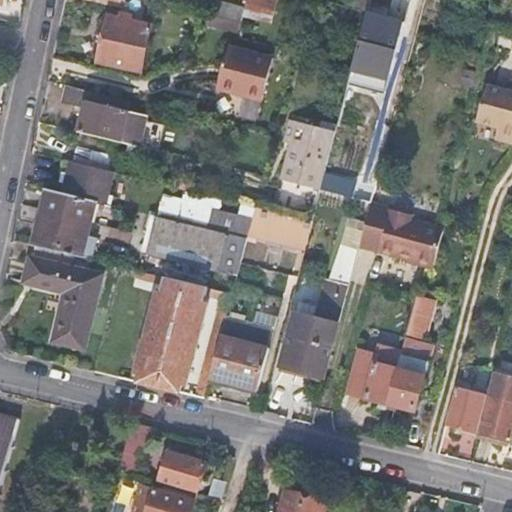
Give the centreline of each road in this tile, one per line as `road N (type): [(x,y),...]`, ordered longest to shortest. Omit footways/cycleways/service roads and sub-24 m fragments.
road 1 (residential): [(0,372),(511,490)]
road 2 (residential): [(0,213),(44,0)]
